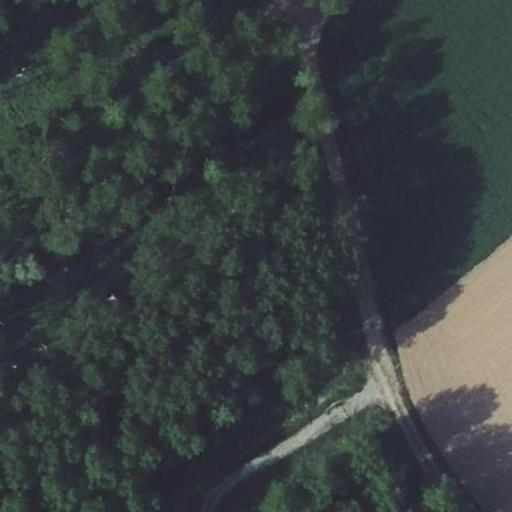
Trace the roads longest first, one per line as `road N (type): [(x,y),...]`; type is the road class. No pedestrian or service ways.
road 1 (track): [(470,511),(412,430),(309,90),(304,40),(334,0)]
road 2 (track): [(225,511),(401,395)]
